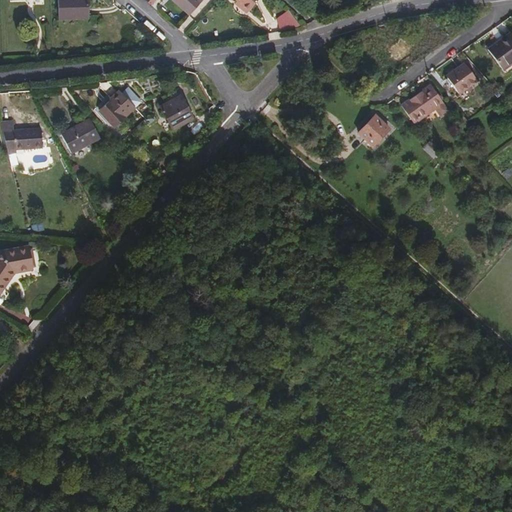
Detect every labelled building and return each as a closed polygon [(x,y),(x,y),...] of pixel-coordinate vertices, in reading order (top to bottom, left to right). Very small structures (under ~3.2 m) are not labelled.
[(88,0),(58,0),(59,18),(89,19),(88,0)] [(200,3),(202,0),(172,0),(188,15),(200,3)] [(257,0),(230,0),(234,2),(246,13),(254,4),(257,0)] [(246,13),(234,2),(231,5),(244,16),(246,13)] [(279,30),(295,26),(292,11),(275,15),(279,30)] [(497,42),(509,32),(507,29),(484,46),(486,48),(496,41),(497,42)] [(488,52),(511,35),(509,32),(497,42),(496,41),(486,48),(488,52)] [(501,69),(511,60),(511,36),(511,35),(488,52),(501,69)] [(409,53),(400,40),(386,50),(395,63),(403,57),(409,53)] [(447,81),(465,68),(462,63),(443,77),(447,81)] [(455,93),(474,79),(465,68),(447,81),(455,93)] [(433,92),(427,84),(419,90),(425,97),(433,92)] [(433,106),(425,97),(419,90),(398,105),(407,116),(412,112),(416,118),(433,106)] [(134,108),(119,91),(96,112),(113,128),(134,108)] [(439,101),(433,92),(425,97),(433,106),(439,101)] [(179,96),(158,108),(171,131),(192,118),(179,96)] [(371,147),(387,129),(372,115),(356,133),(371,147)] [(35,145),(35,127),(9,128),(7,119),(0,119),(0,136),(4,152),(11,151),(10,147),(35,145)] [(86,119),(56,132),(65,152),(96,138),(86,119)] [(436,155),(425,144),(422,148),(432,158),(436,155)] [(0,249),(0,288),(11,274),(30,270),(27,246),(0,249)]
